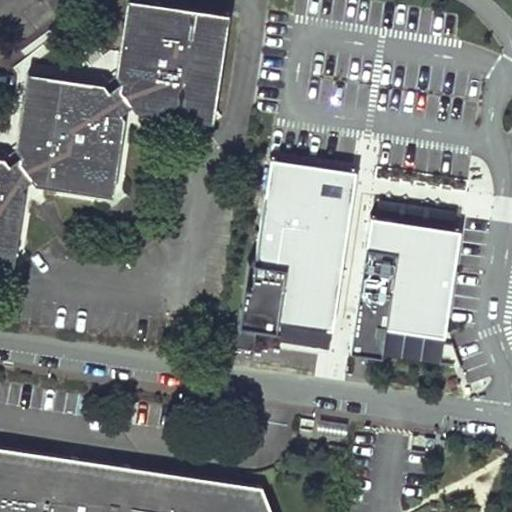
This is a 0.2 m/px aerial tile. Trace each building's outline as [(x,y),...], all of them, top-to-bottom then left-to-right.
[(0,265),(16,254),(26,190),(22,185),(27,181),(31,178),(36,183),(99,193),(115,181),(126,115),(123,110),(128,107),(132,104),(136,109),(199,118),(216,106),(231,12),(153,0),(144,0),(135,5),(127,15),(124,23),(119,50),(127,51),(126,58),(122,80),(121,81),(113,85),(110,87),(105,80),(95,79),(48,73),(33,81),(25,92),(19,124),(27,125),(23,152),(21,153),(12,160),(10,162),(9,162),(0,161),(0,265)] [(127,51),(119,50),(115,73),(121,81),(122,80),(126,58),(127,51)] [(214,121),(216,106),(199,118),(214,121)] [(27,125),(19,124),(16,146),(21,153),(23,152),(27,125)] [(4,155),(0,154),(0,161),(9,162),(10,162),(4,155)] [(356,178),(357,169),(271,156),(254,273),(244,272),(237,323),(278,329),(279,319),(334,327),(336,315),(356,178)] [(115,181),(99,193),(113,195),(115,181)] [(461,233),(371,220),(351,355),(382,359),(386,331),(445,340),(461,233)] [(16,254),(0,265),(0,266),(14,269),(16,254)] [(248,335),(227,333),(225,345),(246,347),(248,335)] [(0,445),(0,511),(270,511),(259,485),(0,445)]
